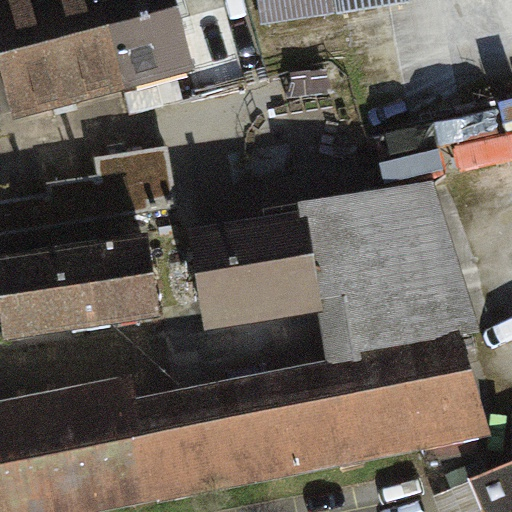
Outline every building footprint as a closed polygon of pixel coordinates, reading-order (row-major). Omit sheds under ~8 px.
[(0,61),(15,116),(124,86),(100,0),(24,0),(25,2),(0,8),(0,61)] [(100,0),(124,86),(191,68),(172,0),(100,0)] [(511,100),(511,103),(511,138),(456,150),(461,173),(511,162),(511,100)] [(53,198),(0,206),(0,236),(179,209),(170,151),(98,161),(101,180),(51,188),(53,198)] [(429,188),(304,207),(307,224),(321,299),(353,294),(363,353),(451,338),(477,334),(429,188)] [(321,299),(307,224),(197,242),(208,317),(321,299)] [(148,246),(0,268),(0,340),(73,330),(74,336),(108,331),(108,325),(158,318),(148,246)] [(55,511),(477,427),(451,338),(363,353),(368,384),(141,429),(136,402),(0,429),(0,496),(3,511),(55,511)] [(511,511),(511,467),(435,498),(440,511),(511,511)]
